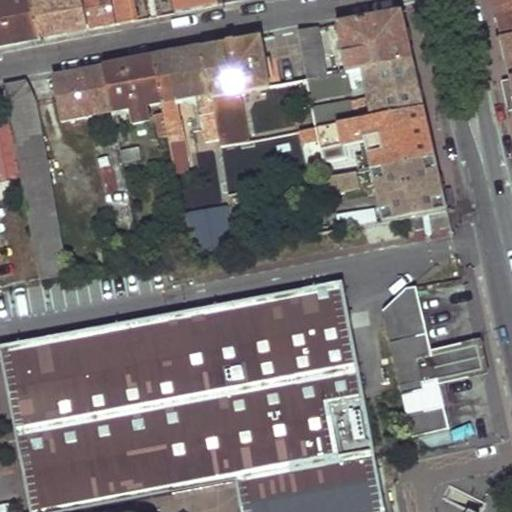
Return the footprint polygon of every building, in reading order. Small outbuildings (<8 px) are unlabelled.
[(0,0),(0,44),(8,43),(20,41),(12,0),(0,0)] [(12,0),(20,41),(42,37),(34,0),(12,0)] [(34,0),(42,37),(59,33),(96,26),(115,23),(110,0),(53,0),(46,1),(46,0),(34,0)] [(129,0),(113,0),(117,22),(133,19),(129,0)] [(173,0),(176,11),(196,7),(216,3),(215,0),(173,0)] [(511,0),(493,0),(497,14),(511,10),(511,0)] [(511,10),(497,14),(500,26),(503,40),(511,38),(511,10)] [(409,40),(402,13),(391,15),(351,22),(338,25),(347,78),(414,65),(409,40)] [(299,32),(308,86),(328,82),(316,29),(299,32)] [(511,38),(503,40),(511,78),(511,38)] [(226,93),(241,89),(244,99),(271,93),(262,39),(203,50),(212,105),(226,102),(226,93)] [(195,104),(201,137),(217,135),(212,105),(203,50),(178,55),(154,60),(164,109),(166,119),(170,142),(177,141),(175,135),(180,135),(175,107),(195,104)] [(151,130),(148,111),(164,109),(154,60),(129,65),(104,69),(113,114),(115,119),(129,118),(132,131),(151,130)] [(425,113),(414,65),(347,78),(328,82),(308,86),(311,105),(354,97),(351,83),(370,79),(374,103),(316,115),(321,136),(425,113)] [(104,69),(53,79),(60,123),(113,114),(104,69)] [(40,288),(68,283),(31,83),(5,88),(40,288)] [(226,102),(212,105),(217,135),(221,159),(249,152),(241,99),(226,102)] [(322,156),(365,149),(371,176),(436,163),(425,113),(321,136),(318,137),(322,156)] [(155,120),(159,144),(170,142),(166,119),(155,120)] [(448,213),(436,163),(371,176),(382,225),(429,217),(448,213)] [(294,209),(361,195),(358,178),(291,192),(294,209)] [(191,250),(231,248),(229,205),(189,207),(191,250)] [(451,227),(448,213),(429,217),(431,232),(451,227)] [(370,215),(347,219),(349,231),(373,227),(370,215)] [(347,219),(304,228),(307,239),(349,231),(347,219)] [(0,387),(23,511),(85,511),(229,485),(234,511),(379,511),(337,286),(174,316),(0,348),(0,387)] [(428,357),(412,294),(405,295),(378,320),(410,444),(447,436),(436,391),(486,381),(478,346),(428,357)]
